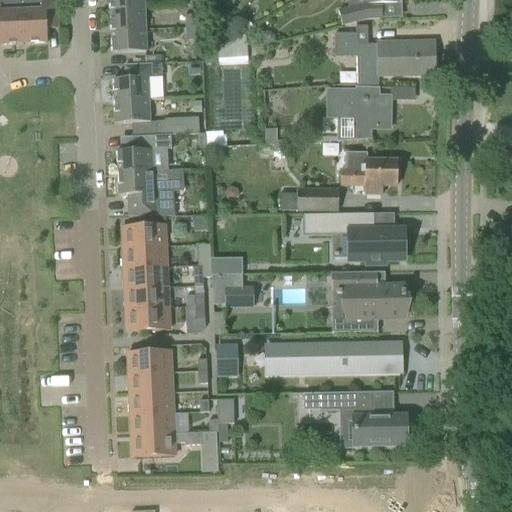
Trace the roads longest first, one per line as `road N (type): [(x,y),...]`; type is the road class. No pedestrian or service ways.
road 1 (tertiary): [(475,511),(460,228),(468,0)]
road 2 (residential): [(102,463),(85,68)]
